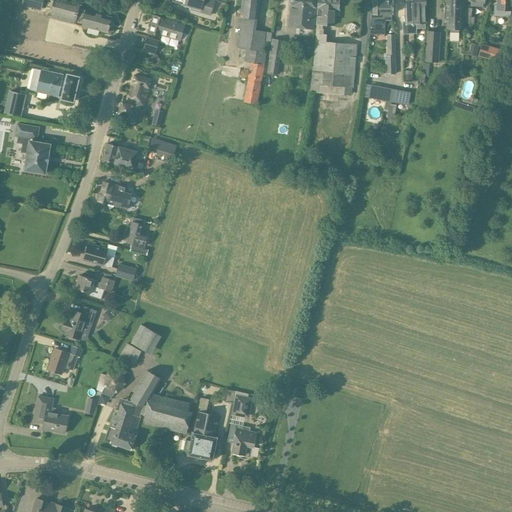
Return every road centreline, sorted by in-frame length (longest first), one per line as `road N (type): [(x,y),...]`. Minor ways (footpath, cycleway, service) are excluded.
road 1 (residential): [(45,283),(87,180),(139,0)]
road 2 (tertiary): [(265,511),(87,470),(11,462)]
road 3 (residential): [(0,421),(45,283)]
